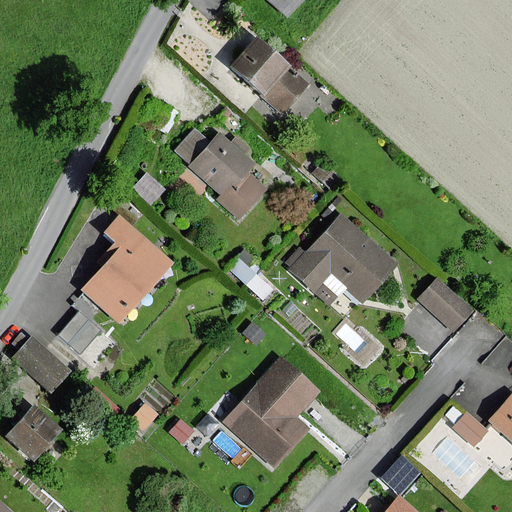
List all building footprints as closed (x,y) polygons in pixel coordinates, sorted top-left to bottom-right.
[(271,0),(288,15),(301,0),(271,0)] [(282,114),(309,83),(290,67),(292,66),(258,37),(232,67),(263,94),(261,96),(282,114)] [(193,165),(191,167),(223,195),(218,200),(240,218),(266,189),(248,173),(255,164),(219,134),(211,144),(195,130),(177,151),(193,165)] [(105,266),(85,289),(120,320),(171,262),(120,217),(107,233),(118,242),(100,262),(105,266)] [(341,217),(295,269),(315,287),(330,270),(364,300),(395,265),(341,217)] [(260,295),(268,288),(242,259),(235,265),(260,295)] [(438,279),(421,298),(455,329),(472,310),(438,279)] [(79,313),(60,335),(80,352),(99,331),(79,313)] [(33,338),(15,357),(50,391),(68,372),(33,338)] [(318,392),(282,360),(227,421),(276,464),(307,430),(294,418),(318,392)] [(511,396),(491,420),(511,439),(511,396)] [(157,415),(146,404),(133,419),(143,429),(157,415)] [(8,437),(34,460),(60,430),(35,407),(8,437)] [(467,414),(455,427),(474,445),(486,431),(467,414)] [(193,431),(181,421),(171,432),(183,442),(193,431)] [(399,491),(420,468),(400,450),(379,473),(399,491)] [(416,511),(400,497),(386,511),(416,511)] [(0,511),(10,511),(0,503),(0,511)]
